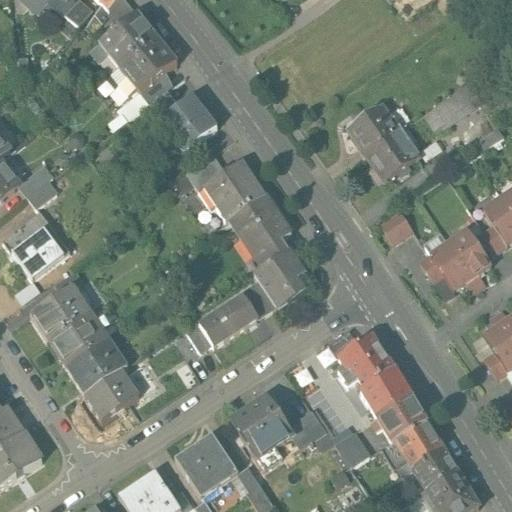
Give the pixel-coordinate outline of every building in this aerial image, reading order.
[(17,0),(38,19),(47,9),(54,1),(54,0),(17,0)] [(93,0),(102,10),(94,21),(102,29),(108,18),(125,0),(93,0)] [(66,7),(54,1),(47,9),(65,23),(76,8),(69,3),(66,7)] [(90,17),(77,7),(65,23),(65,24),(79,34),(90,17)] [(128,9),(112,23),(119,32),(136,19),(128,9)] [(119,32),(99,49),(108,60),(118,72),(155,42),(136,19),(119,32)] [(155,42),(118,72),(128,85),(137,96),(139,99),(140,99),(158,85),(178,69),(155,42)] [(99,49),(89,57),(98,68),(108,60),(99,49)] [(139,99),(118,116),(126,127),(147,111),(166,97),(167,96),(158,85),(140,99),(139,99)] [(128,85),(119,91),(128,102),(137,96),(128,85)] [(469,90),(422,122),(435,139),(481,108),(469,90)] [(184,91),(172,100),(181,111),(192,102),(191,102),(194,100),(187,92),(186,93),(184,91)] [(203,117),(192,102),(181,111),(172,100),(170,102),(166,97),(147,111),(153,117),(157,114),(176,138),(203,117)] [(399,138),(381,112),(347,135),(365,161),(399,138)] [(216,132),(203,117),(176,138),(177,140),(183,147),(185,150),(181,153),(185,157),(216,132)] [(126,127),(114,136),(122,146),(134,137),(126,127)] [(399,138),(365,161),(375,175),(371,178),(379,190),(383,187),(384,189),(419,165),(410,153),(416,149),(406,133),(399,138)] [(183,147),(177,140),(169,147),(174,154),(183,147)] [(0,167),(11,159),(0,145),(0,167)] [(206,162),(186,176),(198,195),(219,181),(206,162)] [(0,167),(0,208),(18,195),(20,193),(19,191),(0,167)] [(219,181),(198,195),(212,215),(217,211),(227,226),(230,225),(265,202),(242,167),(219,181)] [(44,172),(19,191),(20,193),(18,195),(25,204),(26,203),(47,188),(52,184),(44,172)] [(47,188),(26,203),(36,216),(56,200),(47,188)] [(511,196),(502,203),(511,218),(511,196)] [(265,202),(230,225),(240,241),(243,239),(258,261),(275,250),(290,240),(265,202)] [(511,218),(502,203),(483,216),(493,232),(506,251),(511,247),(511,218)] [(413,236),(399,215),(389,222),(403,242),(413,236)] [(50,237),(40,222),(3,249),(13,262),(14,261),(20,270),(19,271),(32,287),(64,264),(46,240),(50,237)] [(403,242),(389,222),(380,229),(393,249),(403,242)] [(493,232),(483,238),(496,258),(506,251),(493,232)] [(473,245),(467,236),(449,248),(478,293),(485,289),(478,280),(491,271),(487,265),(473,245)] [(496,258),(483,238),(473,245),(487,265),(496,258)] [(478,293),(449,248),(430,261),(443,281),(453,297),(466,288),(472,298),(478,293)] [(258,261),(253,264),(261,276),(267,272),(283,262),(275,250),(258,261)] [(261,276),(254,280),(258,286),(276,313),(276,314),(311,291),(289,257),(283,262),(267,272),(261,276)] [(430,261),(420,268),(433,288),(443,281),(430,261)] [(74,277),(55,290),(61,300),(73,292),(74,293),(81,288),(74,277)] [(258,286),(240,297),(243,302),(257,324),(258,325),(276,313),(258,286)] [(61,300),(32,320),(49,346),(91,319),(74,293),(73,292),(61,300)] [(243,302),(199,331),(212,351),(214,353),(257,324),(243,302)] [(511,322),(508,325),(502,315),(496,320),(511,343),(511,322)] [(49,346),(49,347),(66,373),(108,346),(91,319),(49,346)] [(511,373),(511,343),(496,320),(489,324),(495,333),(483,341),(494,357),(507,377),(511,373)] [(199,331),(196,326),(182,335),(200,359),(212,351),(199,331)] [(372,341),(360,349),(356,345),(349,334),(327,349),(344,373),(338,377),(348,391),(358,384),(365,394),(395,375),(372,341)] [(108,346),(66,373),(84,400),(121,376),(126,372),(108,346)] [(494,357),(484,364),(497,384),(507,377),(494,357)] [(365,394),(361,396),(377,422),(411,401),(395,375),(365,394)] [(121,376),(84,400),(101,426),(148,395),(136,378),(126,384),(121,376)] [(377,422),(371,426),(377,436),(382,433),(393,450),(394,449),(427,429),(411,401),(377,422)] [(267,405),(233,427),(263,474),(281,462),(274,451),(290,441),(286,433),(267,405)] [(511,409),(503,415),(511,428),(511,409)] [(0,417),(0,455),(24,440),(6,413),(0,417)] [(311,416),(286,433),(290,441),(299,456),(326,438),(311,416)] [(427,429),(394,449),(410,474),(442,454),(427,429)] [(368,460),(354,437),(334,450),(349,472),(368,460)] [(24,440),(0,455),(0,493),(42,466),(24,440)] [(237,480),(212,441),(176,464),(202,503),(236,481),(237,480)] [(442,454),(410,474),(425,498),(457,478),(443,454),(442,454)] [(271,511),(273,511),(247,473),(237,480),(236,481),(247,498),(245,499),(253,511),(271,511)] [(478,511),(457,478),(425,498),(409,507),(411,511),(478,511)] [(176,511),(155,479),(118,503),(124,511),(176,511)]
